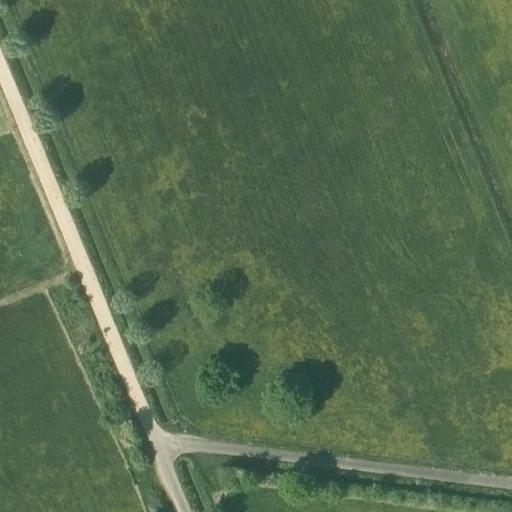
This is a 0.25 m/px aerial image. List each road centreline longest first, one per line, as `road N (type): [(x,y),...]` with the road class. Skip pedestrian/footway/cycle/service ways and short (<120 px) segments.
road 1 (track): [(0,64),(156,444)]
road 2 (track): [(511,482),(156,444)]
